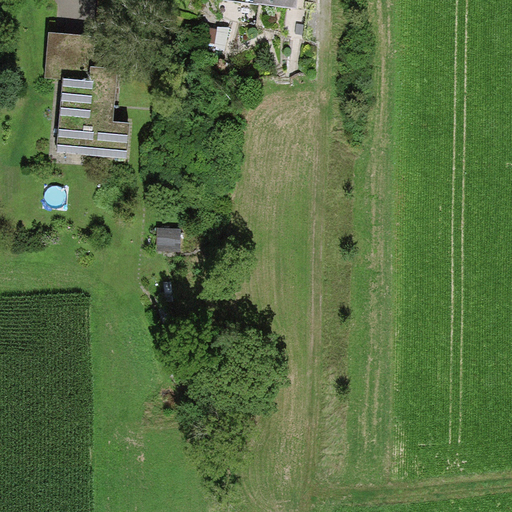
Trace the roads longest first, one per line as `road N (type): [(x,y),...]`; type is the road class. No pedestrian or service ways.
road 1 (track): [(511,484),(390,496),(321,493),(307,462),(316,279)]
road 2 (track): [(324,0),(316,279)]
